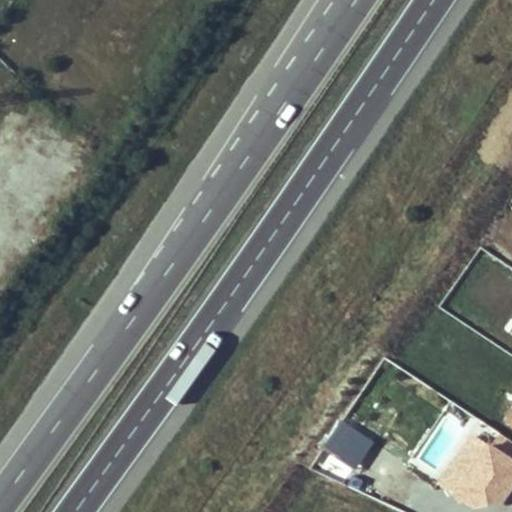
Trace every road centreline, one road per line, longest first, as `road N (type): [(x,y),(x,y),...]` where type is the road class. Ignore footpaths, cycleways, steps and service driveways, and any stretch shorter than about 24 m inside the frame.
road 1 (motorway): [(74,511),(431,0)]
road 2 (motorway): [(354,0),(0,504)]
